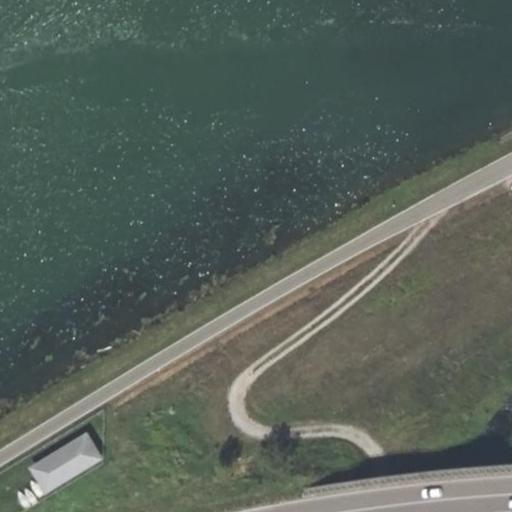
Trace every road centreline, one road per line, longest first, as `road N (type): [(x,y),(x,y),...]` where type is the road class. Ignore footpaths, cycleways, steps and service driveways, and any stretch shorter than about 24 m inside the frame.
road 1 (track): [(447,195),(397,256),(242,379),(229,409),(235,428),(350,434),(375,447),(384,465),(361,511)]
road 2 (primary): [(511,491),(322,511)]
